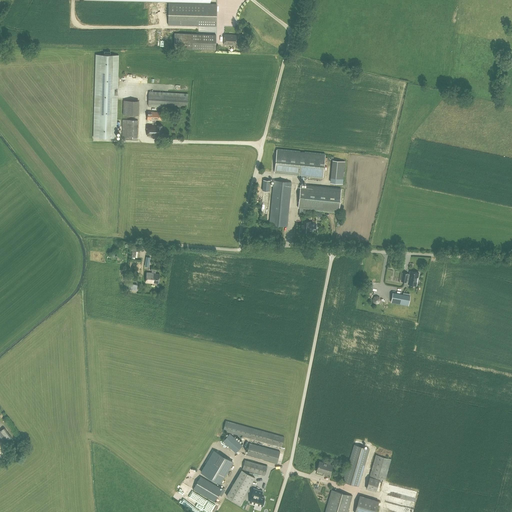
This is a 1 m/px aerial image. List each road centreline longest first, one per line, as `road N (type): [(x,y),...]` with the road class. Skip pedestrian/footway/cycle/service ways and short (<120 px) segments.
road 1 (unclassified): [(333,248),(242,242),(286,56)]
road 2 (unclassified): [(275,511),(333,248)]
road 3 (unclassified): [(511,258),(333,248)]
road 4 (unknown): [(262,146),(140,140)]
